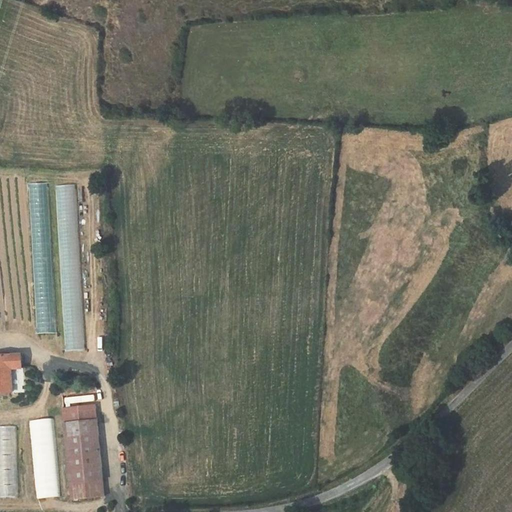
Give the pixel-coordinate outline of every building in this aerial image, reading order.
[(48,183),(31,184),(38,334),(55,333),(48,183)] [(62,249),(61,249),(66,351),(85,350),(77,185),(59,186),(62,249)] [(23,369),(22,355),(0,355),(0,393),(13,393),(12,369),(23,369)] [(95,407),(64,410),(73,501),(105,498),(95,407)] [(55,418),(30,420),(35,498),(60,497),(55,418)] [(17,427),(0,427),(0,498),(21,497),(17,427)]
